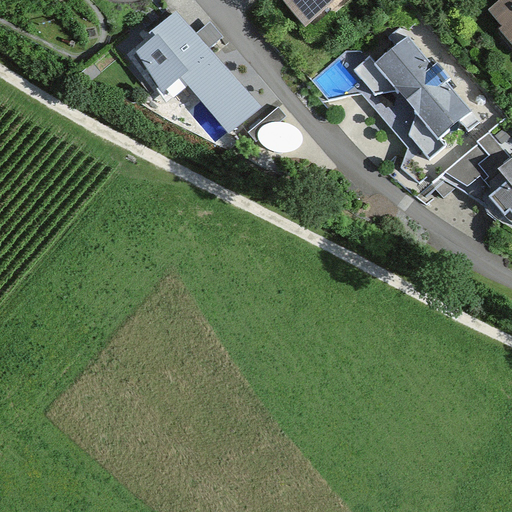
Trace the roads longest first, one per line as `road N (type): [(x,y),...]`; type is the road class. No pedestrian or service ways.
road 1 (track): [(0,71),(511,344)]
road 2 (residential): [(511,272),(423,231),(376,193),(211,0)]
